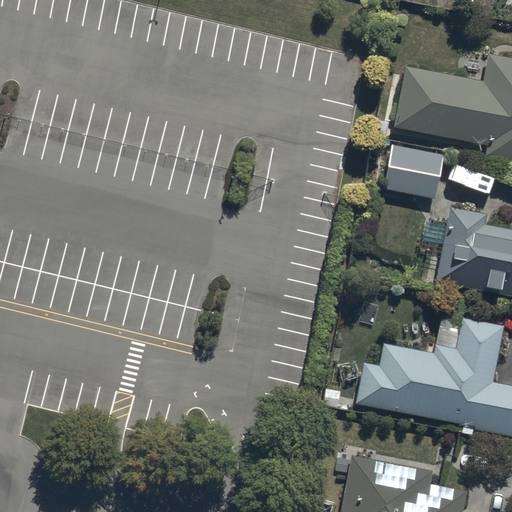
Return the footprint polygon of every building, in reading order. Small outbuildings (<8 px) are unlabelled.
[(479,78),(401,63),(390,127),(486,143),(484,156),(511,161),(511,57),(484,52),(479,78)] [(440,153),(389,143),(381,188),(432,197),(440,153)] [(415,245),(439,249),(433,279),(511,293),(511,227),(484,223),(486,213),(446,206),(443,225),(420,221),(415,245)] [(430,351),(380,342),(375,363),(360,360),(352,403),(461,424),(460,430),(471,432),(472,426),(511,433),(511,383),(490,379),(500,326),(458,318),(453,347),(432,343),(430,351)] [(347,456),(335,511),(461,511),(465,490),(429,483),(431,472),(347,456)]
